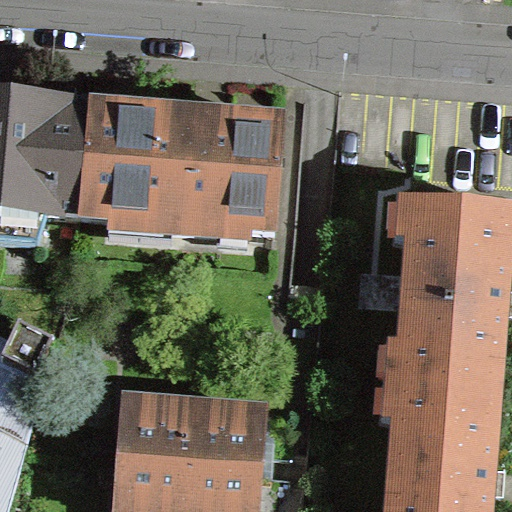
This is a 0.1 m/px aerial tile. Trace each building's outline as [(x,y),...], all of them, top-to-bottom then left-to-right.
[(79,215),(88,94),(0,88),(0,234),(40,238),(42,212),(79,215)] [(285,108),(88,94),(79,215),(110,217),(109,230),(254,240),(255,226),(276,228),(285,108)] [(507,395),(511,310),(511,210),(400,204),(389,388),(507,395)] [(0,511),(9,511),(51,365),(0,338),(0,511)] [(500,511),(507,395),(389,388),(382,511),(500,511)] [(263,511),(271,413),(119,402),(110,511),(263,511)]
